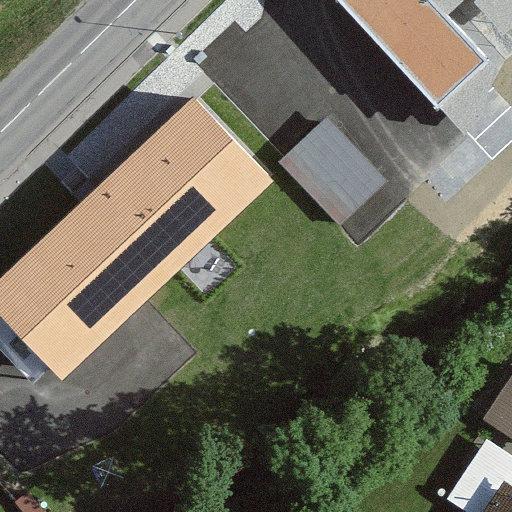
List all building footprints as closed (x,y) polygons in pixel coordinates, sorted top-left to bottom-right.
[(486,61),(429,0),(337,0),(436,106),(486,61)] [(274,184),(193,101),(0,287),(0,319),(65,386),(274,184)] [(283,154),(340,216),(393,168),(336,105),(283,154)] [(477,424),(511,444),(511,372),(508,371),(477,424)] [(511,511),(511,463),(477,441),(437,504),(449,511),(511,511)]
